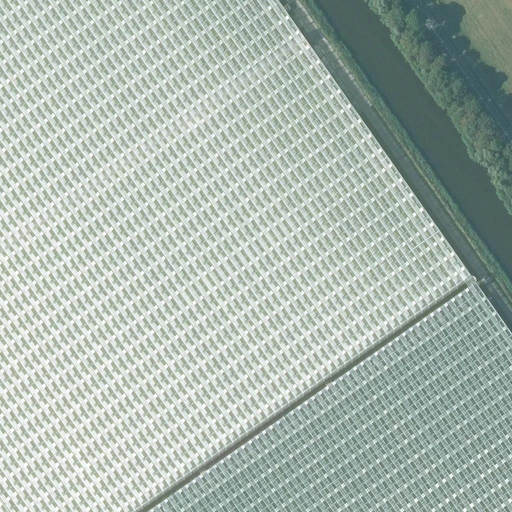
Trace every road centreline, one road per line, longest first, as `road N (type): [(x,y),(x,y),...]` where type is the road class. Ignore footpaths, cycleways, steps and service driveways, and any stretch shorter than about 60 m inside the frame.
road 1 (unknown): [(511,309),(294,0)]
road 2 (primary): [(511,142),(411,0)]
